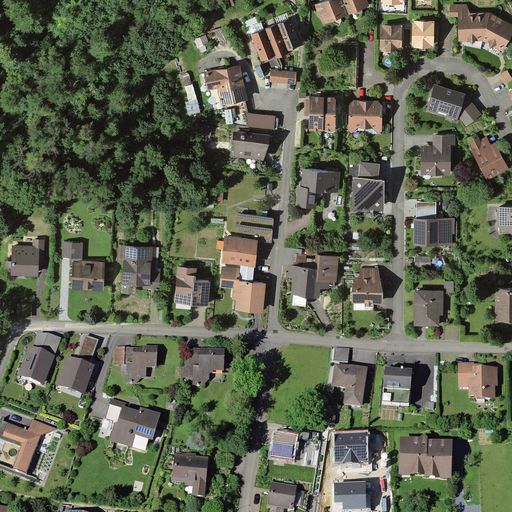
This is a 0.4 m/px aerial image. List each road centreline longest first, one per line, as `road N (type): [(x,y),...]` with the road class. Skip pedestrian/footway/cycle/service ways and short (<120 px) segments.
road 1 (residential): [(397,344),(402,89),(427,70),(472,74),(511,139)]
road 2 (residential): [(0,374),(17,327),(275,335)]
road 3 (residential): [(275,335),(295,105)]
road 4 (residential): [(275,335),(248,511)]
road 5 (residential): [(275,335),(397,344)]
